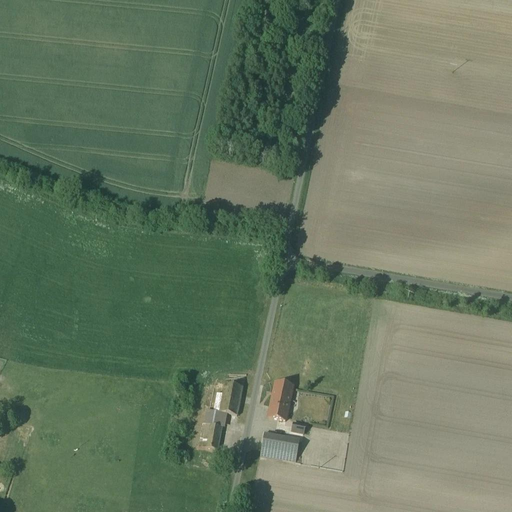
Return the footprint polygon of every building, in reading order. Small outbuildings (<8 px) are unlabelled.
[(292,388),(275,385),(267,420),(285,423),(292,388)] [(242,389),(224,386),(219,415),(236,418),(242,389)] [(285,433),(301,436),(303,424),(287,421),(285,433)] [(221,429),(203,426),(199,449),(217,452),(221,429)] [(285,440),(264,436),(260,458),(281,462),(285,440)]
